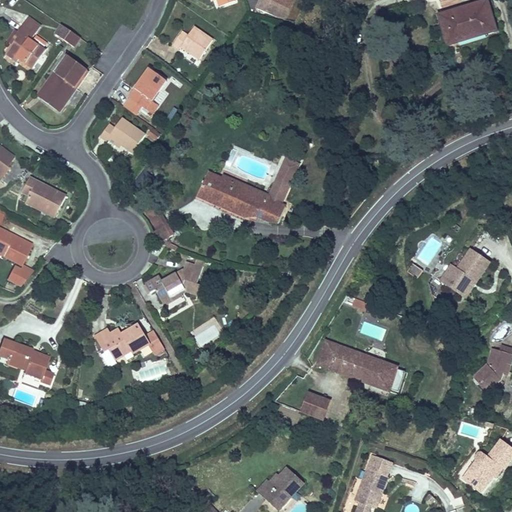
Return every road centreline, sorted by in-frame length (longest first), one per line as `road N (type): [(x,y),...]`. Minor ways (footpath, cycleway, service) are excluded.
road 1 (primary): [(0,454),(110,456),(217,413),(286,350),(390,198),(431,164),(511,127)]
road 2 (residential): [(101,211),(81,224),(74,247),(83,269),(104,280),(128,275),(144,244),(135,222),(114,211)]
road 3 (residential): [(159,0),(64,139)]
